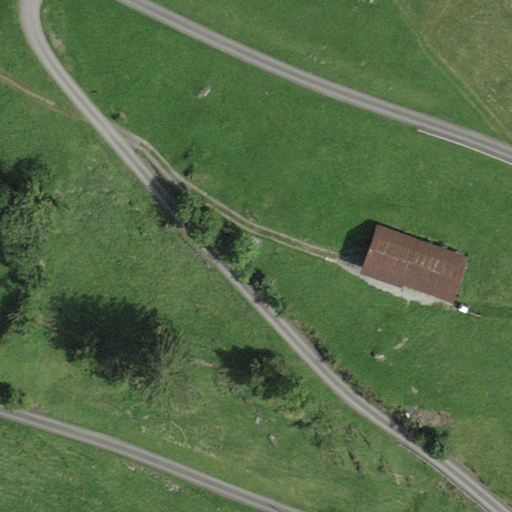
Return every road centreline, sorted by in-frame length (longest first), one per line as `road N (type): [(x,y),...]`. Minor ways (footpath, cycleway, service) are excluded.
road 1 (track): [(488,511),(349,410),(196,251),(43,54),(34,0)]
road 2 (track): [(121,0),(511,159)]
road 3 (track): [(0,415),(270,511)]
road 4 (track): [(333,256),(265,235),(214,206),(137,141),(106,134)]
